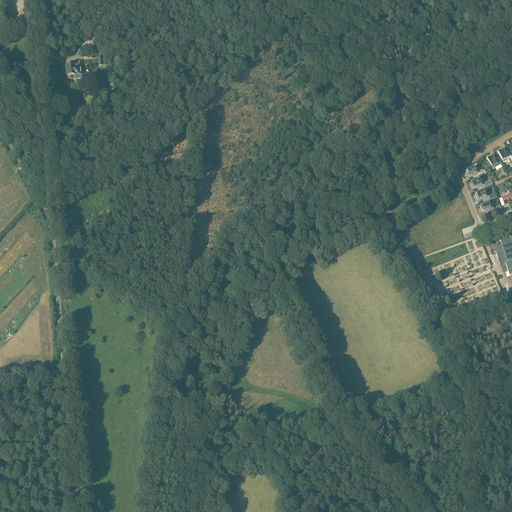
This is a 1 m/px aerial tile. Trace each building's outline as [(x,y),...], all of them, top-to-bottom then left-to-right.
[(103,61),(102,57),(97,57),(98,66),(103,66),(106,66),(106,61),(103,61)] [(75,65),(65,66),(66,76),(67,76),(67,77),(68,79),(70,79),(71,77),(71,76),(76,75),(76,78),(82,77),(82,75),(83,75),(81,61),(77,62),(78,66),(75,66),(75,65)] [(499,152),(498,152),(503,161),(504,163),(507,161),(511,163),(511,165),(511,157),(509,152),(506,154),(503,149),(502,150),(501,149),(498,151),(499,152)] [(488,161),(486,163),(489,168),(491,166),(492,167),(494,166),(495,168),(502,164),(498,159),(495,160),(492,156),(491,156),(488,157),(488,158),(487,159),(488,161)] [(468,177),(472,176),(473,179),(486,174),(485,171),(479,171),(477,167),(475,168),(466,172),(468,177)] [(471,185),(470,185),(472,188),(473,189),(476,188),(478,187),(479,190),(493,185),(491,181),(484,184),(483,181),(482,179),(480,180),(471,183),(471,185)] [(476,196),(475,197),(476,200),(477,200),(478,201),(481,200),(483,199),(484,202),(490,200),(487,193),(486,194),(485,191),(475,195),(476,196)] [(506,197),(502,199),(499,200),(502,207),(509,204),(506,197)] [(480,208),(481,212),(482,211),(482,213),(488,211),(489,214),(495,211),(492,204),(490,205),(489,203),(480,207),(480,208)] [(498,244),(492,246),(495,253),(496,253),(499,262),(501,265),(502,269),(503,274),(506,273),(508,272),(510,277),(511,275),(511,239),(511,238),(501,242),(501,244),(498,245),(498,244)]
